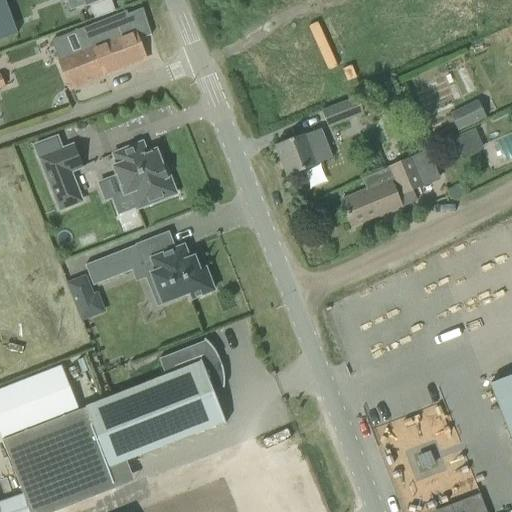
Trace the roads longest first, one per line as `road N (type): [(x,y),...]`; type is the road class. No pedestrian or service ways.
road 1 (unclassified): [(293,301),(176,0)]
road 2 (unclassified): [(293,301),(511,193)]
road 3 (unclassified): [(376,511),(293,301)]
